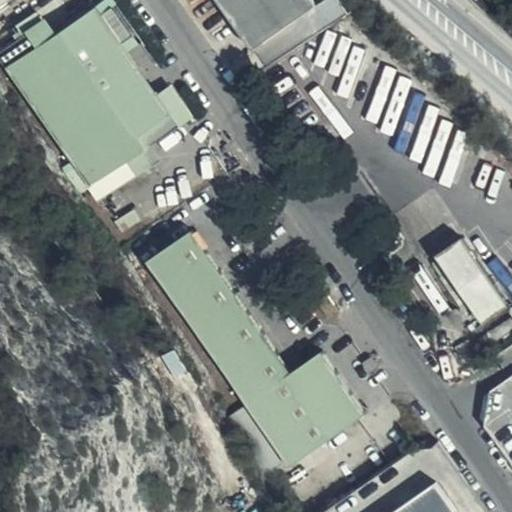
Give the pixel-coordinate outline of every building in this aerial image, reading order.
[(318,1),(317,0),(221,0),(254,46),(318,1)] [(168,112),(95,6),(4,67),(89,187),(143,149),(138,134),(168,112)] [(290,369),(195,230),(146,265),(286,466),(365,413),(323,350),(290,369)] [(508,303),(466,238),(438,255),(481,320),(508,303)] [(380,473),(386,483),(420,463),(414,453),(380,473)] [(458,511),(437,482),(393,511),(458,511)]
